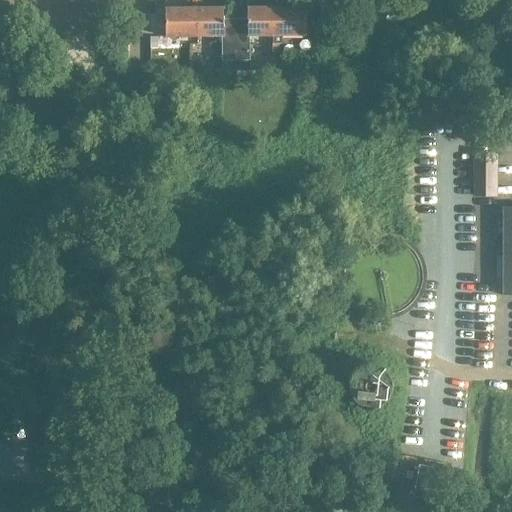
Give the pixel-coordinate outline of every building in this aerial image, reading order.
[(165,37),(189,37),(189,45),(194,45),(193,8),(165,9),(165,37)] [(221,8),(193,8),(194,45),(198,45),(197,37),(222,36),(221,8)] [(223,8),(221,8),(222,36),(222,46),(216,46),(217,66),(223,66),(223,60),(249,60),(249,36),(249,8),(247,8),(247,19),(223,19),(223,8)] [(277,8),(249,8),(249,36),(272,36),(272,45),(277,45),(277,8)] [(306,8),(277,8),(277,45),(282,45),(282,36),(306,36),(306,8)] [(162,45),(150,45),(150,69),(162,69),(162,45)] [(499,150),(474,151),(474,194),(500,194),(499,150)] [(511,207),(503,208),(502,296),(511,295),(511,207)] [(346,253),(342,261),(330,260),(329,264),(285,259),(284,273),(327,278),(327,282),(340,283),(341,290),(344,297),(349,304),(354,309),(360,313),(362,314),(361,324),(373,326),(387,328),(387,320),(388,320),(391,320),(396,318),(401,316),(406,314),(412,310),(416,305),(420,300),(422,296),(424,291),(426,284),(427,278),(426,272),(425,266),(423,260),(420,254),(416,248),(411,243),(405,239),(399,236),(394,235),(388,233),(382,233),(377,233),(372,234),(365,237),(358,241),(353,245),(349,249),(346,253)] [(263,273),(266,253),(239,249),(236,270),(263,273)] [(377,407),(382,405),(385,401),(387,397),(389,391),(389,386),(388,382),(387,379),(385,376),(381,372),(376,370),(370,369),(365,369),(360,371),(354,376),(351,380),(350,385),(350,390),(351,395),(354,400),(357,404),(362,406),(372,408),(377,407)] [(10,425),(12,426),(31,428),(33,416),(12,413),(10,425)] [(418,466),(412,499),(435,502),(441,470),(418,466)]
